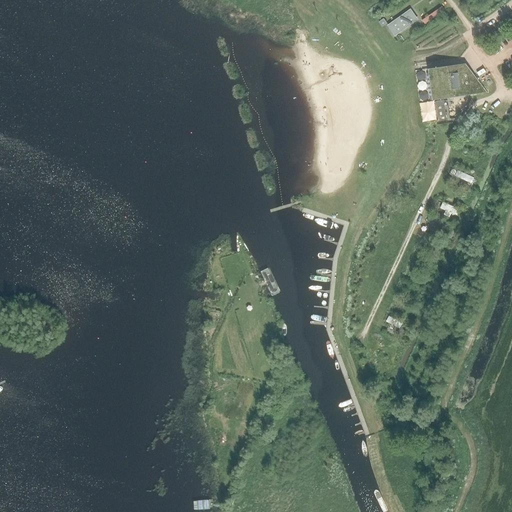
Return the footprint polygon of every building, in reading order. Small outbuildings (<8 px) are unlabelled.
[(419,21),(410,10),(387,27),(394,38),(419,21)] [(387,25),(384,20),(378,23),(382,29),(387,25)] [(487,93),(466,64),(432,68),(437,100),(487,93)] [(438,102),(440,120),(446,120),(443,101),(438,102)] [(487,137),(482,134),(474,148),(479,151),(487,137)] [(205,299),(216,300),(216,290),(205,290),(205,299)] [(403,327),(405,320),(390,315),(388,322),(403,327)] [(399,329),(395,336),(403,339),(406,332),(399,329)]
